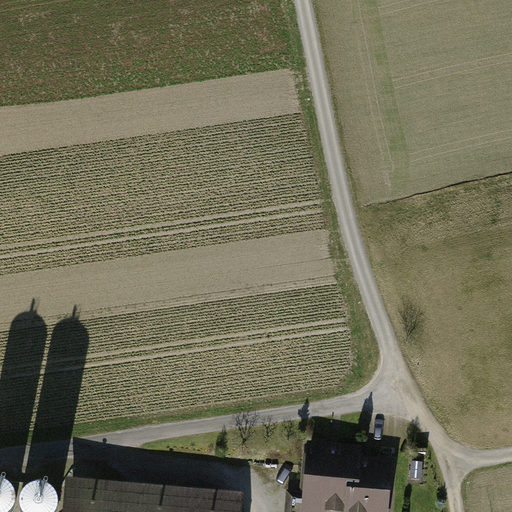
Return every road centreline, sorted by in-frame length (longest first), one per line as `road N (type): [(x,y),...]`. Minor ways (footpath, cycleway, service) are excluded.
road 1 (track): [(302,0),(356,250),(405,388),(447,454),(456,511)]
road 2 (track): [(0,455),(372,400),(405,388)]
